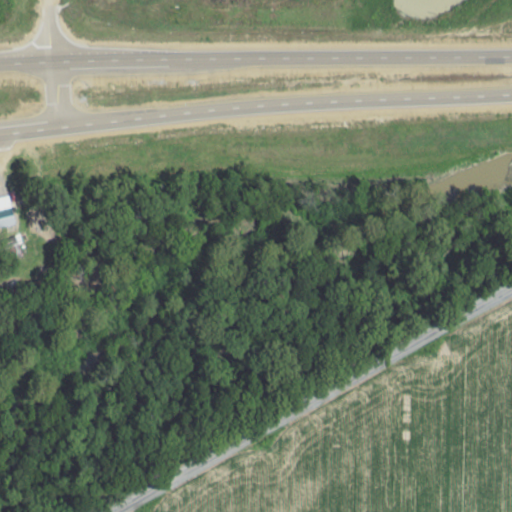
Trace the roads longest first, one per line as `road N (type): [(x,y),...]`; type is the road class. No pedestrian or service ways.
road 1 (primary): [(0,128),(304,97),(511,87)]
road 2 (primary): [(511,52),(0,59)]
road 3 (residential): [(105,511),(511,283)]
